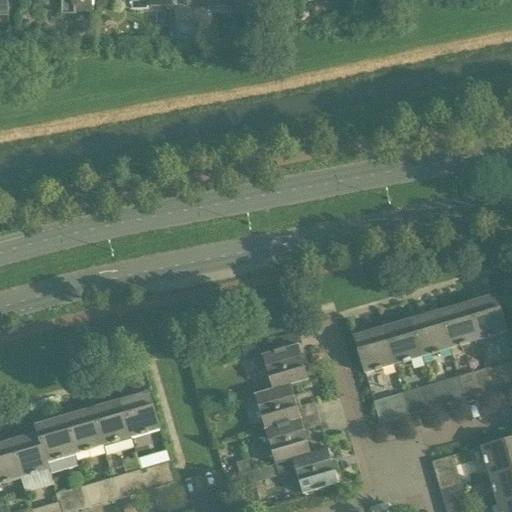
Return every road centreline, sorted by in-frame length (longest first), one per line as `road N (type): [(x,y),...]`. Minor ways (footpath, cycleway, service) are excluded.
road 1 (primary): [(0,308),(94,282),(511,207)]
road 2 (primary): [(511,150),(0,252)]
road 3 (residential): [(380,494),(325,314)]
road 4 (residential): [(424,481),(412,446),(511,416)]
